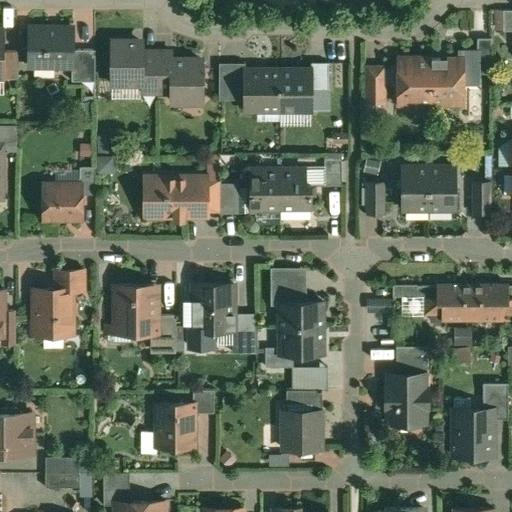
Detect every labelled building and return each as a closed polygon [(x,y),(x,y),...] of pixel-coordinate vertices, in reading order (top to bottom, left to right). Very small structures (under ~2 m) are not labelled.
[(511,9),(503,10),(503,31),(511,31),(511,9)] [(73,27),(29,26),(29,65),(72,65),(73,65),(73,49),(73,27)] [(128,40),(113,40),(111,43),(111,54),(110,55),(110,69),(111,70),(111,82),(142,82),(143,82),(143,50),(143,42),(130,42),(128,40)] [(491,48),(477,48),(477,74),(491,74),(491,48)] [(95,49),(73,49),(73,65),(72,65),(71,80),(95,80),(95,49)] [(17,50),(4,50),(4,77),(17,77),(17,50)] [(157,50),(143,50),(143,82),(142,82),(142,92),(157,92),(157,50)] [(172,50),(157,50),(157,92),(170,92),(170,60),(172,60),(172,50)] [(431,58),(399,58),(399,103),(431,103),(431,58)] [(461,58),(431,58),(431,103),(461,103),(461,58)] [(201,59),(185,59),(183,61),(172,60),(170,60),(170,92),(170,100),(203,100),(203,88),(204,87),(204,73),(203,73),(203,61),(201,59)] [(328,62),(311,62),(311,68),(312,68),(312,88),(329,88),(328,62)] [(245,63),(219,63),(219,88),(243,88),(243,69),(245,68),(245,63)] [(384,67),(367,67),(367,103),(384,103),(384,67)] [(245,68),(243,69),(243,88),(243,110),(280,110),(280,68),(245,68)] [(311,68),(280,68),(280,110),(312,110),(312,88),(312,68),(311,68)] [(17,124),(0,124),(0,144),(2,144),(2,145),(17,145),(17,124)] [(113,135),(99,135),(99,153),(114,153),(113,135)] [(115,157),(98,157),(97,173),(114,174),(115,157)] [(341,159),(324,159),(324,185),(341,185),(341,159)] [(236,161),(219,161),(219,186),(219,187),(240,187),(240,166),(236,166),(236,161)] [(95,166),(79,166),(79,185),(81,185),(81,194),(95,194),(95,166)] [(429,166),(403,166),(403,210),(429,210),(429,166)] [(455,166),(429,166),(429,210),(455,209),(455,166)] [(280,168),(250,168),(250,211),(280,211),(280,168)] [(306,168),(280,168),(280,211),(280,218),(309,218),(309,211),(311,211),(311,184),(306,184),(306,168)] [(207,176),(151,176),(151,216),(207,216),(207,212),(207,186),(207,176)] [(385,182),(365,182),(366,214),(385,214),(385,182)] [(492,182),(472,182),(472,214),(492,214),(492,182)] [(66,183),(44,183),(44,219),(81,219),(81,194),(81,185),(79,185),(66,185),(66,183)] [(219,186),(207,186),(207,212),(219,212),(219,187),(219,186)] [(300,268),(273,268),(273,303),(278,303),(278,304),(279,304),(279,302),(301,302),(300,268)] [(84,270),(55,270),(56,288),(72,288),(72,289),(84,289),(84,270)] [(154,284),(115,284),(115,326),(131,326),(131,334),(151,334),(152,334),(157,334),(157,315),(157,305),(155,305),(155,297),(154,297),(154,284)] [(233,284),(194,284),(194,329),(232,329),(234,329),(234,314),(233,284)] [(472,284),(437,284),(436,286),(417,286),(417,297),(424,297),(424,314),(442,314),(442,320),(472,320),(472,284)] [(508,284),(472,284),(472,320),(503,320),(503,314),(511,314),(511,285),(508,286),(508,284)] [(417,285),(393,285),(393,297),(417,297),(417,286),(417,285)] [(56,288),(34,288),(34,333),(72,333),(72,289),(72,288),(56,288)] [(301,302),(279,302),(279,304),(279,328),(323,327),(323,301),(301,302)] [(15,310),(4,311),(4,337),(2,337),(2,345),(16,344),(15,310)] [(255,314),(234,314),(234,329),(232,329),(232,339),(255,339),(255,314)] [(176,315),(157,315),(157,334),(152,334),(151,334),(150,343),(176,343),(176,315)] [(323,327),(279,328),(279,347),(279,354),(293,354),(323,353),(323,327)] [(472,329),(455,328),(455,346),(472,346),(472,329)] [(417,346),(396,346),(396,374),(425,374),(428,369),(417,369),(417,346)] [(428,346),(417,346),(417,369),(428,369),(428,346)] [(279,347),(265,348),(265,367),(293,367),(293,354),(279,354),(279,347)] [(470,354),(452,355),(452,369),(470,367),(470,354)] [(326,390),(326,370),(292,370),(292,390),(322,390),(326,390)] [(396,374),(388,374),(388,388),(385,388),(385,409),(389,409),(389,422),(425,422),(425,408),(428,409),(428,388),(425,388),(425,374),(396,374)] [(508,383),(482,383),(483,409),(493,409),(493,419),(508,419),(508,383)] [(214,390),(193,390),(193,403),(194,403),(194,413),(214,413),(214,390)] [(292,390),(286,390),(286,410),(322,410),(322,390),(292,390)] [(193,403),(156,403),(156,430),(162,430),(162,446),(194,446),(194,413),(194,403),(193,403)] [(16,408),(0,407),(0,453),(32,453),(32,412),(20,412),(16,408)] [(483,409),(454,409),(454,455),(492,455),(493,419),(493,409),(483,409)] [(286,410),(282,410),(282,426),(284,426),(284,450),(322,450),(322,410),(286,410)] [(79,459),(46,459),(46,471),(79,471),(79,459)] [(79,473),(45,473),(45,487),(79,487),(79,473)] [(79,495),(92,495),(92,473),(79,473),(79,487),(79,495)] [(129,473),(103,473),(103,505),(115,505),(115,502),(129,502),(129,473)] [(129,502),(115,502),(115,505),(115,511),(165,511),(165,501),(129,502)]
